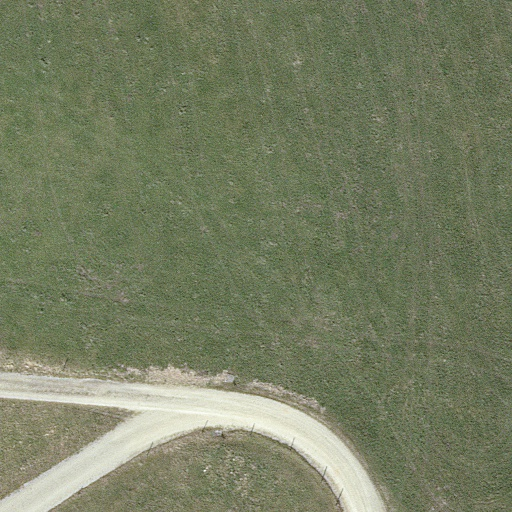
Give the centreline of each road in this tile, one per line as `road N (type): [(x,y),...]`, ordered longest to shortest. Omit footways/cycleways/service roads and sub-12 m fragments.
road 1 (track): [(0,384),(164,400),(226,415)]
road 2 (track): [(226,415),(144,433),(27,511)]
road 3 (track): [(362,511),(309,441),(226,415)]
